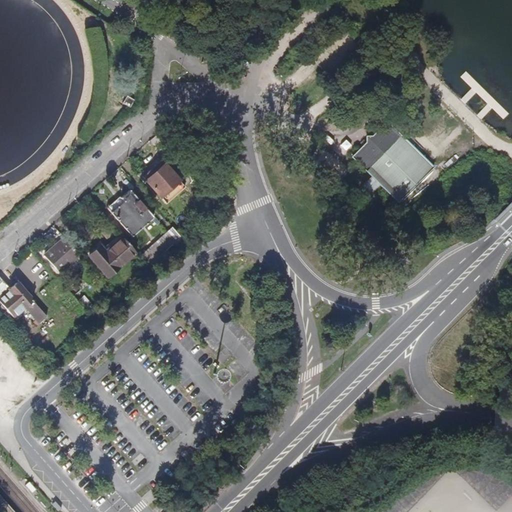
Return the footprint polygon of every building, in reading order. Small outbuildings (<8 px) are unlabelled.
[(236,51),(293,0),(270,0),(226,39),(236,51)] [(342,36),(347,32),(343,27),(338,30),(342,36)] [(127,96),(123,103),(130,107),(134,100),(127,96)] [(394,211),(437,180),(419,154),(388,176),(390,178),(379,186),(387,196),(384,197),(394,211)] [(142,177),(144,181),(165,162),(163,159),(142,177)] [(186,186),(165,162),(144,181),(165,204),(186,186)] [(123,202),(110,213),(132,237),(153,218),(129,190),(120,198),(123,202)] [(106,208),(110,213),(123,202),(120,198),(119,197),(106,208)] [(181,237),(172,227),(140,257),(149,267),(181,237)] [(122,236),(120,234),(104,247),(106,249),(122,236)] [(136,252),(122,236),(106,249),(104,247),(101,244),(88,255),(107,277),(136,252)] [(79,255),(64,238),(44,255),(59,272),(79,255)] [(86,253),(88,255),(101,244),(99,241),(86,253)] [(36,326),(46,317),(32,302),(33,301),(17,282),(15,282),(8,288),(0,278),(0,302),(13,318),(25,308),(36,319),(33,322),(36,326)] [(84,295),(79,300),(88,311),(94,306),(84,295)] [(0,511),(16,511),(0,493),(0,511)]
